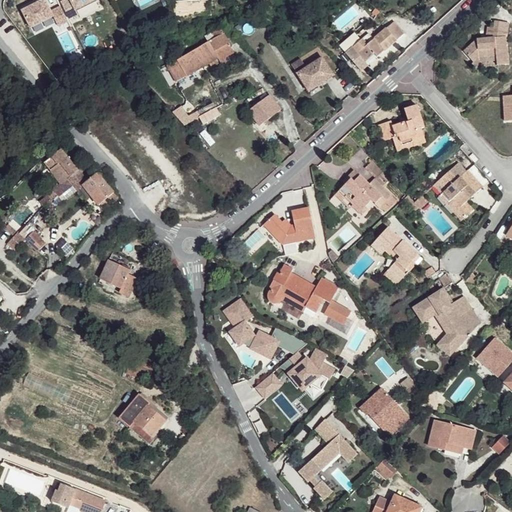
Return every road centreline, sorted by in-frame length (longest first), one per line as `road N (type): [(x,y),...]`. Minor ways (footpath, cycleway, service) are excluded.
road 1 (residential): [(301,511),(269,473),(216,371),(191,245)]
road 2 (residential): [(191,245),(224,231),(406,66)]
road 3 (residential): [(0,41),(121,178),(135,206)]
road 4 (residential): [(0,356),(135,206)]
road 5 (unknown): [(0,435),(160,501)]
road 6 (residential): [(406,66),(502,173)]
